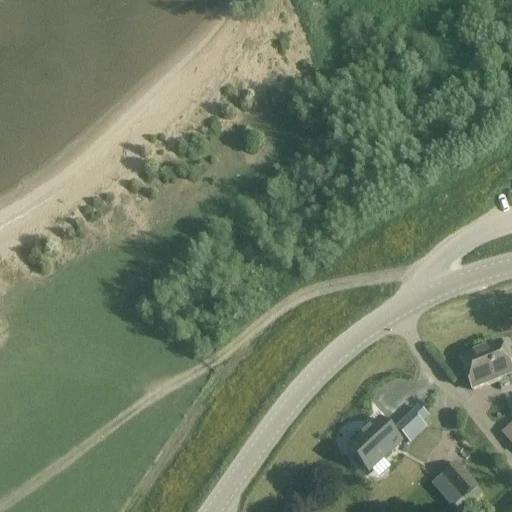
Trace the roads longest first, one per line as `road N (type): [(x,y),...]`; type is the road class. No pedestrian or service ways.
road 1 (tertiary): [(212,511),(283,404),(364,329),(461,280),(511,268)]
road 2 (track): [(220,363),(287,300),(361,274),(461,280)]
